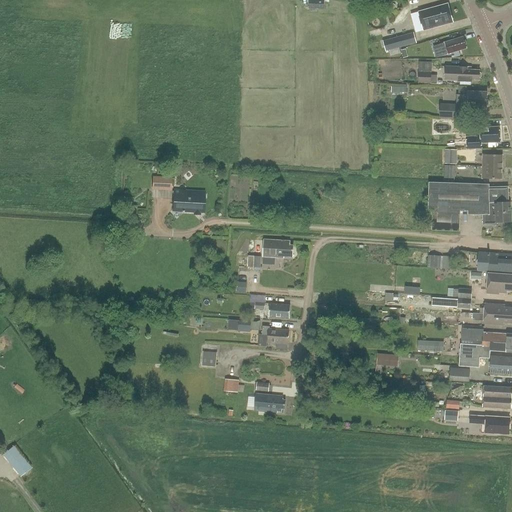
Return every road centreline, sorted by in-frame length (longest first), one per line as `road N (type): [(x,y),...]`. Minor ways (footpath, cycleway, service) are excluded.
road 1 (residential): [(293,385),(320,242),(470,241)]
road 2 (residential): [(470,241),(219,221)]
